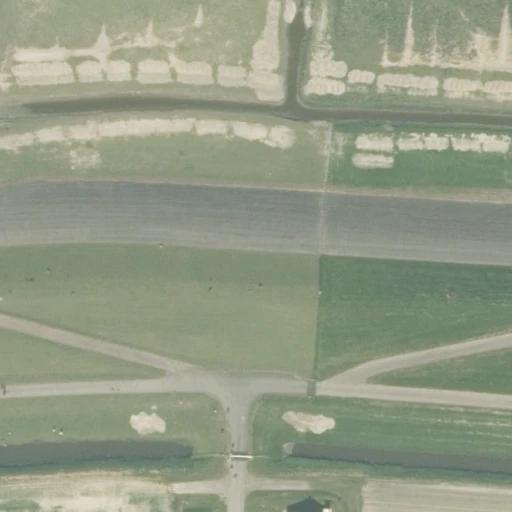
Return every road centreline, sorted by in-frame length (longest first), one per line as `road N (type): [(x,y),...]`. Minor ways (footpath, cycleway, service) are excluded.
road 1 (track): [(0,237),(88,231),(511,258)]
road 2 (track): [(203,381),(169,362),(0,319)]
road 3 (track): [(342,387),(366,367),(511,338)]
